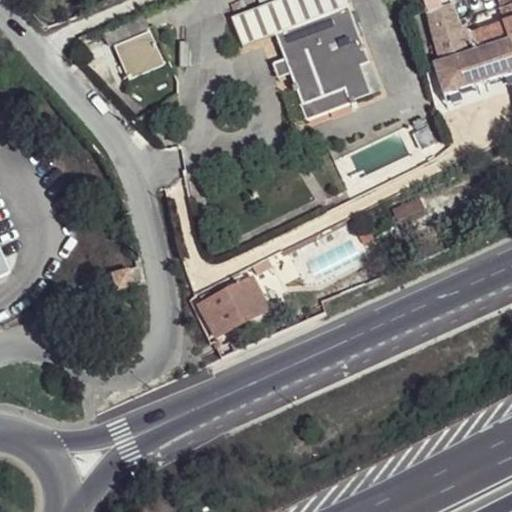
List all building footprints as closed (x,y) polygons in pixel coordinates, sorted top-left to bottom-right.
[(259,0),(230,10),(242,43),(273,31),(276,39),(353,17),(347,0),(259,0)] [(443,0),(428,4),(441,60),(509,40),(505,26),(467,38),(454,0),(443,0)] [(141,15),(100,34),(107,52),(112,51),(153,33),(141,15)] [(353,17),(276,39),(283,59),(289,76),(297,103),(338,92),(347,106),(369,100),(360,68),(371,66),(353,17)] [(153,33),(112,51),(127,85),(165,68),(153,33)] [(437,62),(448,93),(511,73),(511,48),(509,40),(441,60),(437,62)] [(283,59),(268,62),(275,82),(289,76),(283,59)] [(360,68),(369,100),(381,94),(371,66),(360,68)] [(338,92),(297,103),(303,119),(347,106),(338,92)] [(0,281),(13,276),(0,246),(0,281)] [(258,279),(261,285),(290,271),(284,259),(254,272),(258,279)] [(258,279),(202,305),(217,337),(274,311),(261,285),(258,279)]
